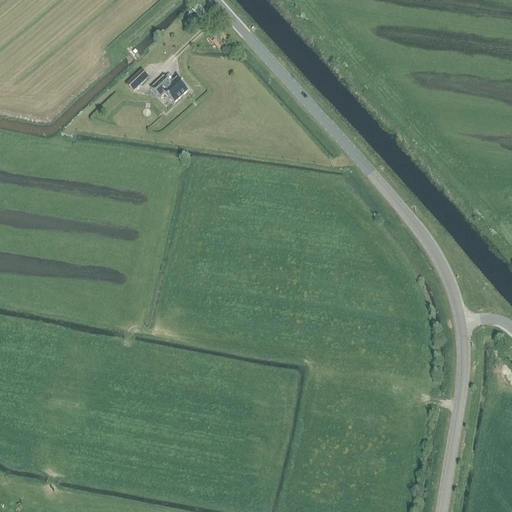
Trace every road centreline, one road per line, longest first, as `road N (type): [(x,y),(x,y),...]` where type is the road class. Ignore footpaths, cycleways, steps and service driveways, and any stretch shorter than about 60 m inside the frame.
road 1 (secondary): [(214,0),(422,235),(450,285),(459,322)]
road 2 (secondary): [(459,322),(461,387),(440,511)]
